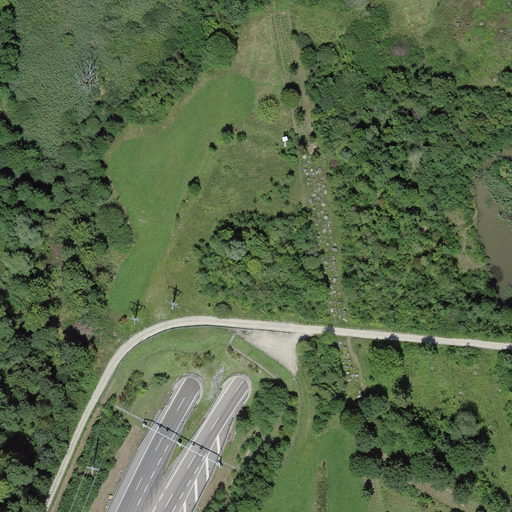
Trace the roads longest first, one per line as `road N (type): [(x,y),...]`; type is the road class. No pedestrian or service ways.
road 1 (motorway): [(469,0),(371,117),(251,284),(126,511)]
road 2 (motorway): [(164,511),(338,245),(511,45)]
road 3 (track): [(48,511),(122,352),(171,321),(205,317),(511,347)]
